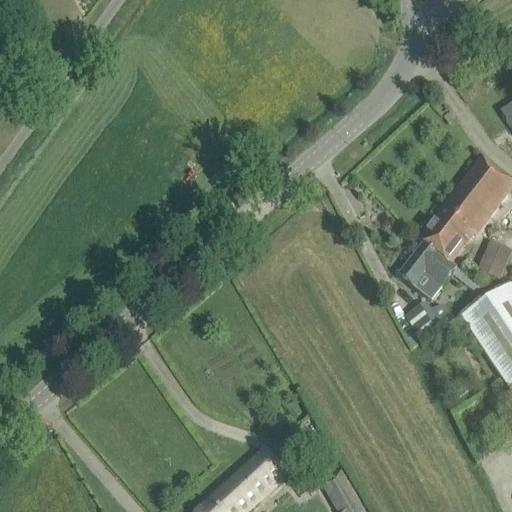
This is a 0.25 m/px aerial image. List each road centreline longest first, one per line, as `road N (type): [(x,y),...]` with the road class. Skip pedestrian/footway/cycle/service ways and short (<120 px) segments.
road 1 (unclassified): [(0,431),(382,97),(408,56),(424,8)]
road 2 (unclassified): [(0,163),(117,0)]
